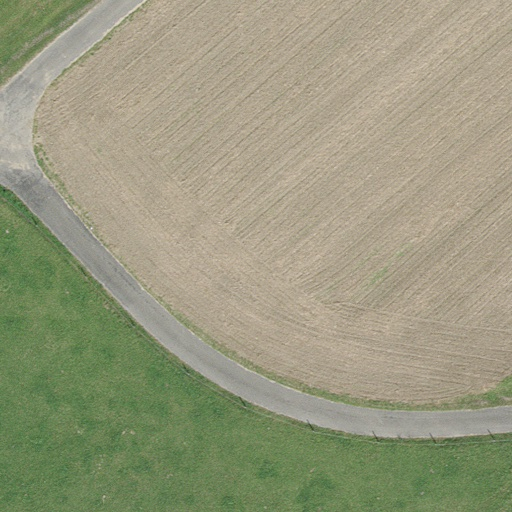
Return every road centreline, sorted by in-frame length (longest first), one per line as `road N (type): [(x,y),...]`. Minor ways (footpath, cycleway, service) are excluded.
road 1 (track): [(511,418),(412,426),(297,406),(223,374),(161,328),(0,139)]
road 2 (residential): [(132,0),(0,120)]
